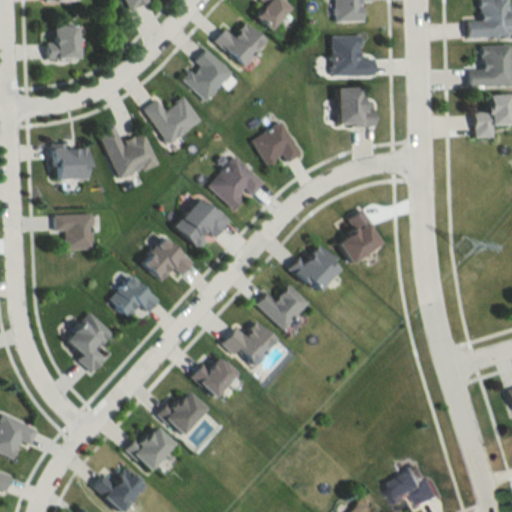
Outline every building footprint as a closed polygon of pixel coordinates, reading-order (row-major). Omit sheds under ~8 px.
[(144,0),(124,10),(119,0),(144,0)] [(275,0),(283,7),(263,29),(248,15),(259,3),(255,0),(275,0)] [(355,0),(355,15),(356,15),(356,21),(328,21),(328,14),(327,13),(327,8),(327,7),(327,0),(355,0)] [(471,0),(501,0),(501,4),(503,5),(503,10),(502,11),(502,26),(503,28),(504,33),(500,37),(496,37),(495,36),(493,36),(491,37),(488,37),(486,36),(460,37),(459,19),(473,19),(473,7),(471,7),(471,0)] [(218,28),(226,35),(238,22),(257,39),(250,47),(253,49),(236,67),(207,40),(218,28)] [(52,25),(71,24),(72,57),(41,58),(41,50),(50,50),(50,45),(49,45),(49,36),(47,36),(47,27),(52,27),(52,25)] [(324,35),(354,34),(355,45),(353,45),(354,58),(367,57),(368,74),(326,75),(326,73),(324,71),(324,66),(325,64),(324,35)] [(473,44),(504,43),(504,72),(506,74),(506,82),(503,85),(461,86),(460,68),(475,68),(475,56),(473,56),(473,44)] [(176,78),(184,69),(187,72),(194,65),(188,60),(199,48),(214,61),(216,61),(220,65),(221,67),(226,72),(225,73),(225,74),(219,80),(217,80),(214,84),(215,85),(210,89),(209,92),(205,97),(203,97),(199,101),(176,78)] [(330,88),(356,87),(356,102),(358,102),(359,109),(369,108),(369,126),(348,126),(348,124),(331,124),(330,88)] [(481,94),(503,93),(504,124),(486,125),(487,136),(468,137),(467,111),(480,111),(480,105),(482,105),(481,94)] [(137,108),(150,99),(158,110),(169,103),(168,102),(176,96),(194,120),(169,137),(169,139),(164,143),(160,142),(157,139),(157,137),(137,108)] [(274,122),(275,121),(294,153),(282,160),(276,151),(274,152),(275,154),(269,157),(270,159),(260,165),(245,139),(266,126),(266,124),(272,121),(274,122)] [(108,125),(116,144),(119,142),(117,139),(128,134),(129,136),(138,132),(152,163),(136,170),(135,167),(123,172),(122,174),(116,177),(115,177),(112,178),(91,132),(108,125)] [(45,142),(62,141),(62,147),(82,146),(82,166),(79,166),(79,178),(50,179),(50,167),(45,167),(45,142)] [(226,156),(230,156),(233,158),(233,160),(236,162),(238,163),(240,165),(241,167),(257,182),(246,194),(238,187),(235,190),(237,192),(232,197),(235,200),(227,209),(201,185),(222,162),(222,160),(226,156)] [(192,197),(208,211),(211,208),(223,219),(218,225),(218,226),(208,237),(198,227),(196,228),(199,231),(196,235),(198,237),(198,242),(194,247),(189,247),(166,226),(192,197)] [(356,205),(369,223),(366,226),(374,238),(346,258),(332,239),(338,235),(337,233),(343,229),(341,227),(346,223),(341,216),(356,205)] [(48,214),(85,212),(86,215),(86,221),(86,222),(86,248),(58,249),(57,238),(58,238),(58,231),(59,231),(59,229),(48,229),(48,214)] [(157,237),(185,262),(175,273),(167,266),(154,280),(134,263),(142,254),(140,253),(150,243),(151,244),(157,237)] [(313,240),(327,253),(324,257),(332,264),(313,286),(303,278),(300,281),(282,265),(293,253),(298,257),(313,240)] [(124,276),(138,289),(140,288),(153,299),(142,311),(133,302),(126,309),(127,310),(121,316),(102,299),(117,283),(117,281),(121,276),(124,276)] [(281,281),(302,299),(284,319),(284,321),(280,326),(279,326),(278,327),(248,301),(260,288),(268,295),(281,281)] [(83,311),(105,331),(89,349),(97,357),(94,360),(95,360),(85,371),(72,358),(75,354),(59,339),(66,333),(65,332),(76,321),(75,320),(83,311)] [(250,317),(268,333),(268,339),(263,345),(264,346),(250,361),(247,361),(243,358),(244,357),(241,354),(239,354),(236,352),(235,349),(231,346),(227,351),(214,340),(229,322),(239,330),(250,317)] [(211,353),(216,357),(217,356),(230,368),(208,392),(197,382),(195,384),(183,373),(196,359),(201,364),(211,353)] [(182,388),(199,404),(176,431),(164,420),(162,422),(150,411),(161,398),(164,401),(169,395),(171,397),(175,393),(177,394),(182,388)] [(0,411),(32,427),(24,443),(15,439),(7,457),(0,453),(0,411)] [(150,423),(168,439),(144,467),(132,457),(131,459),(117,447),(129,434),(132,437),(137,432),(139,433),(144,427),(145,428),(150,423)] [(412,461),(422,479),(428,476),(437,494),(417,504),(410,491),(408,492),(408,493),(403,496),(405,499),(395,504),(394,503),(392,504),(379,480),(401,468),(401,467),(412,461)] [(121,466),(126,470),(126,469),(134,476),(133,477),(140,482),(138,485),(137,487),(135,490),(132,490),(121,502),(121,505),(117,509),(115,509),(86,484),(96,472),(107,481),(112,475),(111,474),(117,467),(119,469),(121,466)] [(359,493),(364,498),(364,497),(372,504),(371,505),(378,511),(377,511),(340,511),(351,501),(351,499),(354,495),(356,495),(359,493)]
